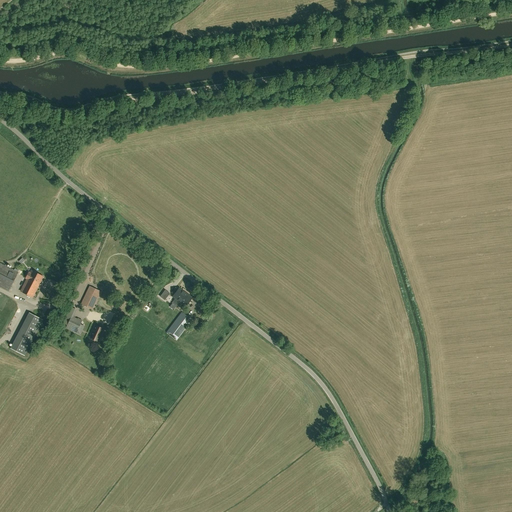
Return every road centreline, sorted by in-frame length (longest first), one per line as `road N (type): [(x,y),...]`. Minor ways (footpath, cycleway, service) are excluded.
road 1 (unclassified): [(389,511),(313,375),(0,120)]
road 2 (track): [(0,60),(66,54),(118,67),(185,64),(511,12)]
road 3 (track): [(422,54),(65,112),(0,96)]
